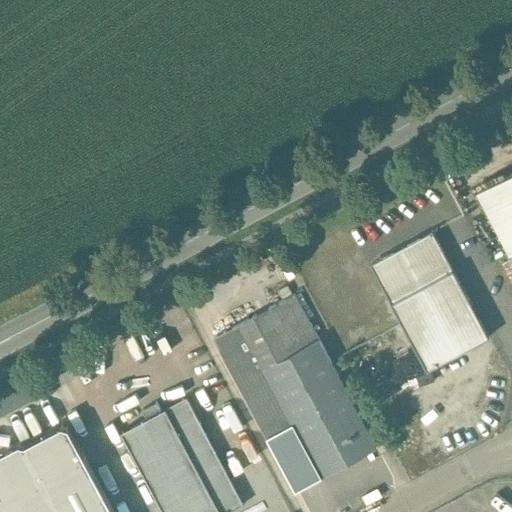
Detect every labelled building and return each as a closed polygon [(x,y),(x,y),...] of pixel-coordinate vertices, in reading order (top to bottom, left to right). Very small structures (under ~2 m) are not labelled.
[(488,335),(432,230),(370,263),(426,368),(488,335)] [(295,293),(215,336),(267,435),(292,422),(321,475),(376,445),(295,293)] [(189,396),(119,433),(160,511),(232,511),(247,504),(189,396)] [(62,423),(25,442),(19,441),(0,451),(0,499),(84,455),(68,425),(62,423)] [(114,511),(84,455),(0,499),(0,511),(114,511)]
